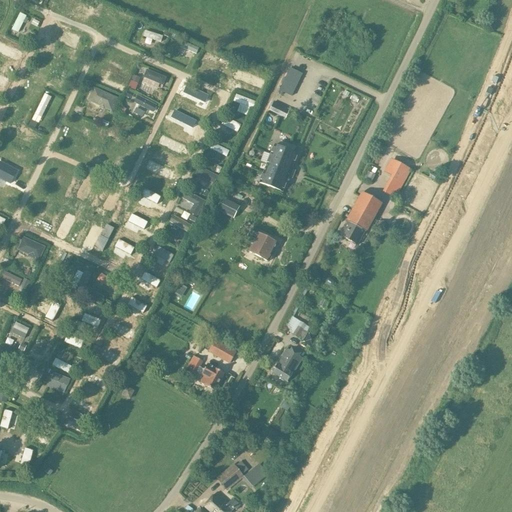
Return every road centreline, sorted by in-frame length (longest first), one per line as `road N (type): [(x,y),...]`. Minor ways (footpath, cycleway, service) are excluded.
road 1 (residential): [(153,511),(203,443),(310,259),(440,0)]
road 2 (tertiary): [(323,511),(511,138)]
